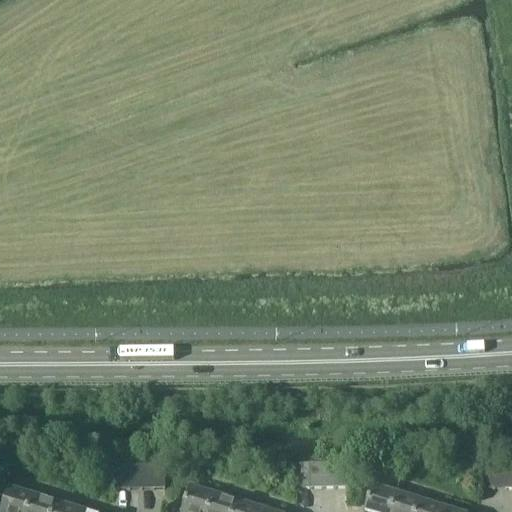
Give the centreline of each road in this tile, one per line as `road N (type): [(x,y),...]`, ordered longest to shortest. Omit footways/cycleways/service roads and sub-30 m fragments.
road 1 (primary): [(0,367),(418,360),(511,350)]
road 2 (unclassified): [(0,336),(511,326)]
